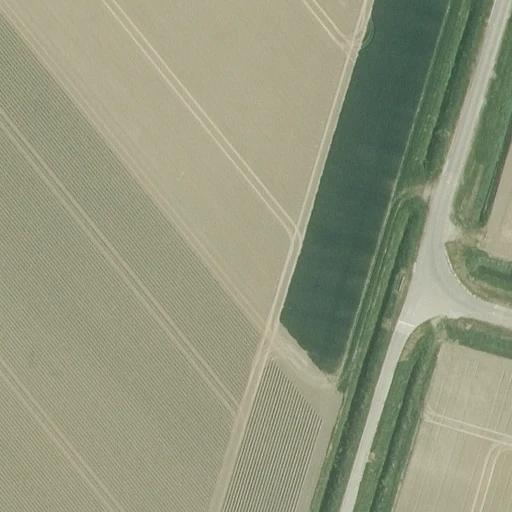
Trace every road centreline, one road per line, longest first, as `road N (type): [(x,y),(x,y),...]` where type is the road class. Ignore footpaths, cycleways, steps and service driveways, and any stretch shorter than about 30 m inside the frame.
road 1 (tertiary): [(417,293),(504,0)]
road 2 (unclassified): [(345,511),(417,293)]
